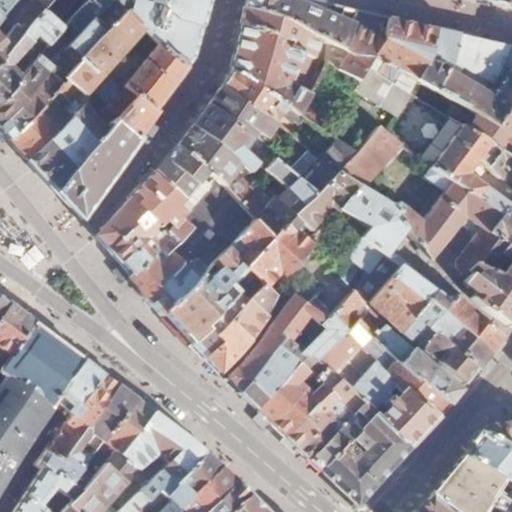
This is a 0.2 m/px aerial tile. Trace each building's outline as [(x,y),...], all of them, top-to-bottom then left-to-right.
[(0,0),(0,13),(12,0),(0,0)] [(120,11),(108,0),(0,122),(0,132),(7,139),(60,79),(120,11)] [(12,0),(0,13),(0,55),(48,0),(12,0)] [(61,27),(45,47),(29,64),(0,95),(0,122),(108,0),(85,0),(81,4),(61,27)] [(85,0),(48,0),(0,55),(0,95),(29,64),(18,55),(34,37),(45,47),(61,27),(55,22),(73,0),(75,0),(81,4),(85,0)] [(108,0),(120,11),(140,30),(144,34),(182,69),(190,57),(205,0),(108,0)] [(304,0),(244,0),(242,11),(315,42),(337,52),(349,27),(340,23),(344,9),(304,0)] [(140,30),(120,11),(60,79),(75,92),(81,97),(83,94),(112,61),(118,65),(120,64),(121,63),(121,60),(117,56),(140,30)] [(315,42),(242,11),(227,70),(283,107),(294,114),(324,65),(313,60),(302,83),(304,86),(301,91),(289,82),(300,53),(309,57),(315,42)] [(355,29),(349,27),(337,52),(342,54),(370,66),(362,78),(354,89),(396,114),(409,94),(406,92),(415,79),(434,29),(361,13),(355,29)] [(456,34),(434,29),(415,79),(431,88),(456,34)] [(129,52),(141,62),(119,89),(108,80),(95,95),(106,104),(98,114),(100,117),(102,116),(113,123),(137,139),(155,112),(152,110),(182,69),(144,34),(129,52)] [(511,73),(511,46),(456,34),(431,88),(415,79),(406,92),(409,94),(459,127),(470,133),(488,106),(511,73)] [(370,66),(342,54),(335,69),(362,78),(370,66)] [(227,70),(217,85),(264,115),(274,121),(283,107),(227,70)] [(511,73),(488,106),(505,117),(511,122),(511,73)] [(75,92),(60,79),(7,139),(25,160),(78,110),(85,115),(91,107),(86,103),(77,101),(71,97),(75,92)] [(217,85),(203,104),(235,130),(234,135),(244,142),(264,115),(217,85)] [(203,104),(188,125),(238,166),(245,172),(256,158),(241,146),(244,142),(234,135),(235,130),(203,104)] [(505,117),(488,106),(470,133),(485,144),(505,117)] [(85,115),(78,110),(25,160),(78,219),(137,139),(113,123),(108,130),(85,115)] [(290,124),(287,129),(312,150),(321,157),(325,151),(290,124)] [(188,125),(173,145),(214,184),(252,220),(272,239),(287,224),(297,213),(277,198),(274,195),(267,204),(238,183),(240,179),(233,172),(238,166),(188,125)] [(383,255),(402,233),(429,262),(457,224),(462,217),(478,228),(473,234),(453,262),(454,268),(464,274),(467,270),(469,271),(473,265),(476,267),(498,238),(489,232),(497,220),(473,201),(429,168),(422,178),(443,193),(421,223),(394,204),(391,208),(386,202),(364,189),(399,145),(384,133),(375,126),(353,153),(337,171),(357,184),(340,204),(370,226),(362,235),(360,238),(382,254),(383,255)] [(470,133),(459,127),(429,168),(473,201),(481,189),(464,177),(475,161),(484,169),(496,152),(485,144),(470,133)] [(333,140),(325,151),(321,157),(337,171),(353,153),(333,140)] [(173,145),(152,171),(185,202),(195,192),(201,198),(214,184),(173,145)] [(321,157),(312,150),(290,172),(319,191),(337,171),(321,157)] [(511,163),(502,156),(496,152),(484,169),(511,193),(511,163)] [(257,158),(256,158),(245,172),(251,177),(274,195),(277,198),(284,189),(261,170),(267,161),(259,155),(257,158)] [(261,170),(284,189),(277,198),(297,213),(319,191),(290,172),(269,158),(267,161),(261,170)] [(152,171),(126,200),(153,227),(163,237),(177,224),(170,217),(185,202),(152,171)] [(337,171),(319,191),(297,213),(287,224),(299,234),(305,226),(309,229),(326,206),(334,211),(340,204),(357,184),(337,171)] [(170,217),(177,224),(163,237),(128,273),(125,276),(142,297),(183,258),(200,273),(212,261),(252,220),(214,184),(201,198),(195,192),(185,202),(170,217)] [(497,220),(489,232),(498,238),(511,248),(511,217),(504,212),(507,208),(481,189),(473,201),(497,220)] [(153,227),(126,200),(94,235),(119,263),(153,227)] [(462,217),(457,224),(473,234),(478,228),(462,217)] [(207,280),(200,273),(163,312),(189,342),(248,270),(272,239),(252,220),(212,261),(219,268),(207,280)] [(287,224),(272,239),(248,270),(259,281),(264,286),(277,271),(283,276),(308,248),(312,244),(299,234),(287,224)] [(163,237),(153,227),(119,263),(128,273),(163,237)] [(382,254),(360,238),(335,274),(344,283),(357,266),(366,273),(382,254)] [(476,267),(473,265),(469,271),(472,274),(481,281),(511,304),(511,248),(498,238),(476,267)] [(393,262),(398,266),(368,303),(399,332),(427,301),(488,352),(500,336),(454,296),(448,301),(409,273),(416,262),(400,250),(393,262)] [(382,254),(366,273),(356,285),(368,303),(398,266),(393,262),(383,255),(382,254)] [(200,273),(183,258),(142,297),(160,315),(163,312),(200,273)] [(219,268),(212,261),(200,273),(207,280),(219,268)] [(259,281),(248,270),(189,342),(187,345),(201,360),(203,358),(218,341),(214,337),(259,281)] [(464,286),(470,299),(485,311),(508,326),(511,321),(511,304),(481,281),(472,274),(464,286)] [(264,286),(259,281),(214,337),(218,341),(203,358),(208,363),(216,372),(248,338),(263,314),(273,295),(264,286)] [(351,323),(379,346),(393,358),(447,402),(458,389),(415,352),(365,306),(351,291),(346,297),(332,314),(347,328),(351,323)] [(332,314),(316,300),(311,308),(291,295),(258,341),(223,381),(255,411),(304,358),(313,365),(339,336),(347,328),(332,314)] [(488,352),(427,301),(399,332),(406,339),(419,349),(432,333),(475,369),(488,352)] [(0,312),(0,355),(2,353),(6,356),(30,320),(8,303),(0,312)] [(0,364),(0,371),(3,375),(0,379),(0,484),(19,453),(51,401),(80,357),(30,320),(6,356),(0,364)] [(347,328),(339,336),(367,359),(379,346),(351,323),(347,328)] [(432,333),(419,349),(463,384),(475,369),(432,333)] [(319,370),(334,383),(349,395),(361,405),(373,415),(410,445),(436,415),(382,371),(367,359),(339,336),(313,365),(319,370)] [(100,372),(80,357),(51,401),(59,406),(69,414),(75,418),(84,407),(79,403),(100,372)] [(313,365),(304,358),(255,411),(269,424),(299,392),(294,386),(303,377),(309,381),(319,370),(313,365)] [(393,358),(382,371),(436,415),(447,402),(393,358)] [(309,381),(299,392),(269,424),(282,437),(334,383),(319,370),(309,381)] [(114,382),(100,372),(79,403),(84,407),(75,418),(69,414),(44,449),(59,459),(114,382)] [(133,397),(114,382),(59,459),(44,449),(33,463),(37,466),(48,474),(53,468),(66,477),(67,479),(133,397)] [(349,395),(334,383),(282,437),(297,450),(349,395)] [(361,405),(349,395),(297,450),(308,461),(361,405)] [(152,411),(133,397),(67,479),(66,477),(60,485),(71,493),(72,493),(92,470),(88,466),(101,451),(105,454),(103,457),(108,461),(152,411)] [(373,415),(361,405),(308,461),(319,471),(373,415)] [(56,511),(40,501),(54,481),(60,485),(66,477),(53,468),(48,474),(37,466),(8,511),(144,511),(163,494),(204,451),(191,440),(152,411),(108,461),(103,457),(92,470),(72,493),(71,493),(57,511),(56,511)] [(410,445),(373,415),(319,471),(350,501),(361,499),(410,445)] [(511,421),(483,426),(511,445),(511,421)] [(511,445),(483,426),(460,456),(511,488),(511,445)] [(171,511),(219,465),(204,451),(163,494),(168,499),(155,511),(171,511)] [(511,511),(511,488),(460,456),(428,495),(450,511),(511,511)] [(199,511),(235,479),(219,465),(171,511),(199,511)] [(262,511),(268,507),(235,479),(199,511),(262,511)] [(155,511),(168,499),(163,494),(144,511),(155,511)] [(450,511),(428,495),(412,511),(450,511)]
